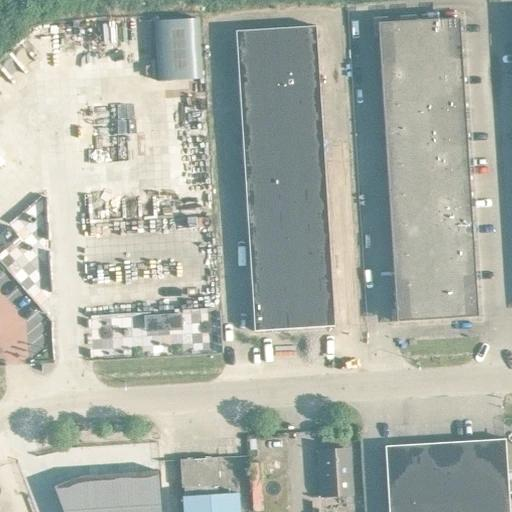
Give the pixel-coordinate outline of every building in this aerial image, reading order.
[(198,10),(154,13),(158,72),(202,69),(198,10)] [(378,15),(397,314),(478,309),(459,10),(378,15)] [(235,22),(254,323),(335,318),(317,17),(235,22)] [(385,438),(389,511),(510,511),(505,431),(385,438)] [(319,442),(322,489),(352,487),(349,441),(319,442)] [(182,488),(183,511),(240,511),(238,485),(218,486),(218,477),(220,477),(218,449),(180,452),(182,480),(184,480),(185,488),(182,488)] [(80,467),(53,478),(65,511),(163,511),(160,462),(80,467)]
